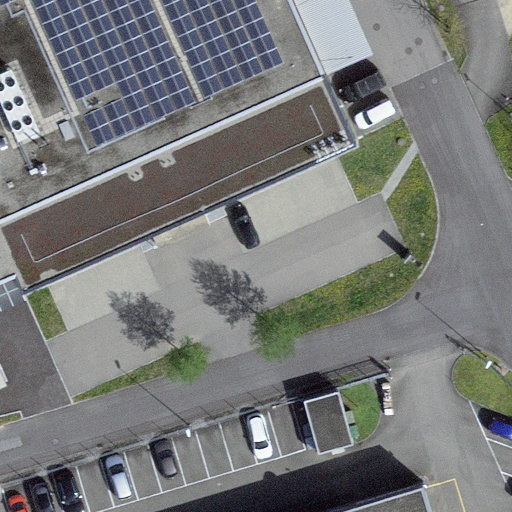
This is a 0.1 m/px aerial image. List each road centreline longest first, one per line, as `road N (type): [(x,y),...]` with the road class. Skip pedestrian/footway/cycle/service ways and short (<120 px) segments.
road 1 (residential): [(511,290),(0,447)]
road 2 (residential): [(511,289),(422,73)]
